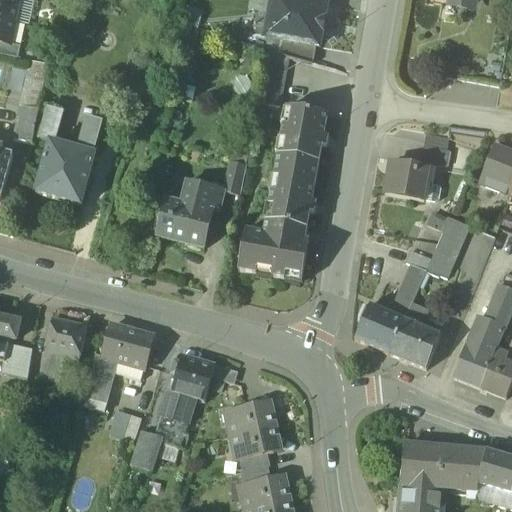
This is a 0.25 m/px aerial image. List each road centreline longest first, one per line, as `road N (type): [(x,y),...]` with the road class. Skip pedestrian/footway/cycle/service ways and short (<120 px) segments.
road 1 (tertiary): [(0,269),(256,341),(318,369)]
road 2 (residential): [(318,369),(363,105)]
road 3 (residential): [(511,437),(352,390),(318,369)]
road 4 (residential): [(363,105),(511,124)]
road 5 (tertiary): [(341,511),(318,369)]
